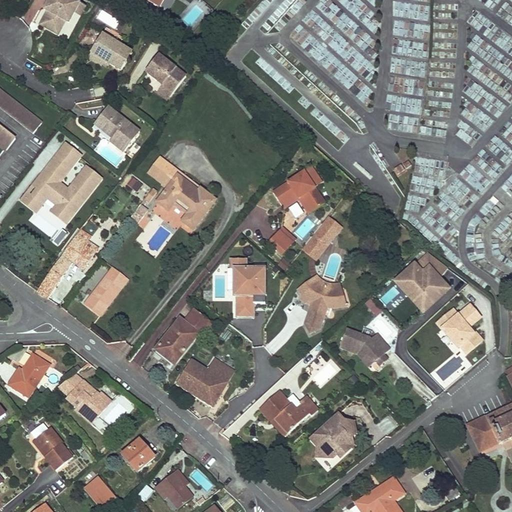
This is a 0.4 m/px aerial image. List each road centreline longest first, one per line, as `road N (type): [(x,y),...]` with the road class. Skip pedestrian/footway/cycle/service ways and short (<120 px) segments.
road 1 (residential): [(65,326),(273,501)]
road 2 (unknown): [(454,289),(408,332),(402,348),(450,401)]
